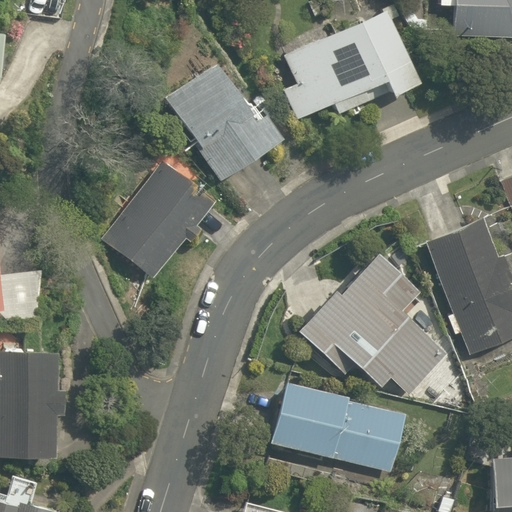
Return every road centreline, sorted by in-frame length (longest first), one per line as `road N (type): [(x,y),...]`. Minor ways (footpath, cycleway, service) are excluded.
road 1 (residential): [(511,117),(318,207),(256,258),(223,314),(180,449)]
road 2 (residential): [(180,449),(146,414),(83,289),(59,181),(91,0)]
